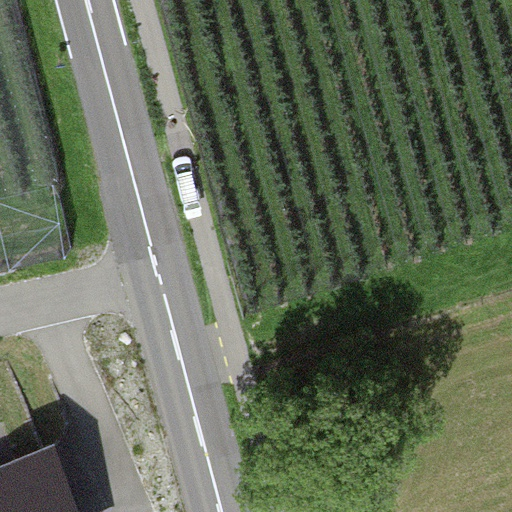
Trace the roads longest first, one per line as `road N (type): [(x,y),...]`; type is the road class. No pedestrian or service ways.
road 1 (secondary): [(223,511),(86,0)]
road 2 (track): [(0,234),(141,201)]
